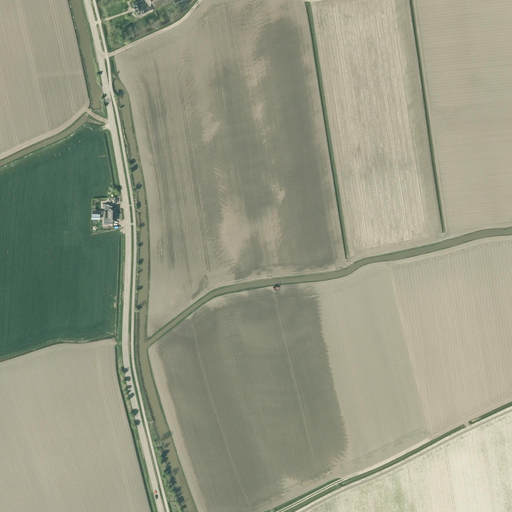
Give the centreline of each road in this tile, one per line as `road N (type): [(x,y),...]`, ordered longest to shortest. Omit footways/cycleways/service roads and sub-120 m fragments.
road 1 (secondary): [(160,511),(128,382),(124,190),(86,0)]
road 2 (track): [(279,511),(463,421)]
